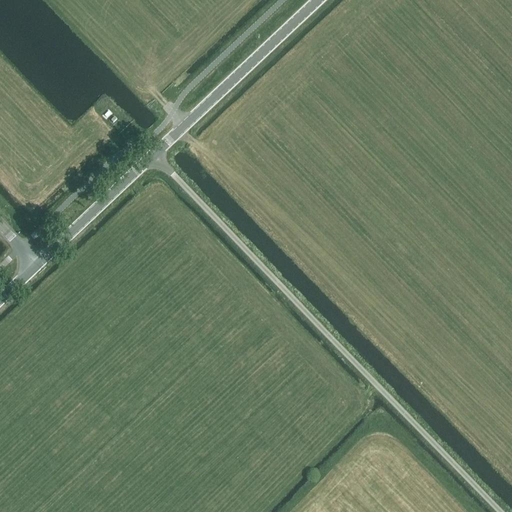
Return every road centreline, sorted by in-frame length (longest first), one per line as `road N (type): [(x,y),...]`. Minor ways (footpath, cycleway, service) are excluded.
road 1 (unclassified): [(500,511),(153,154)]
road 2 (secondary): [(153,154),(317,0)]
road 3 (secondary): [(35,263),(153,154)]
